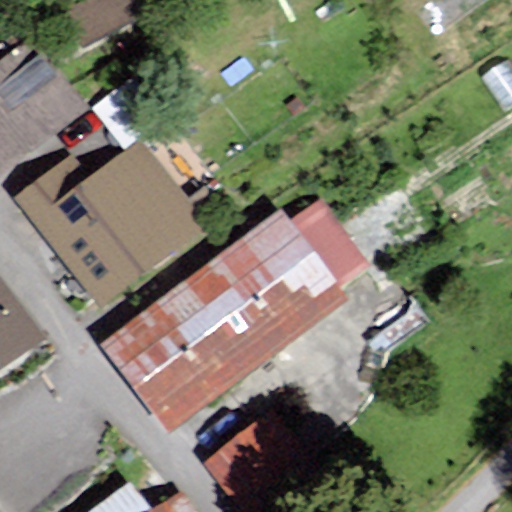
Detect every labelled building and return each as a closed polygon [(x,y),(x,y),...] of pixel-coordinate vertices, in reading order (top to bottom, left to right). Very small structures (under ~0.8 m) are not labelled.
[(85,40),(134,20),(125,0),(70,0),(68,1),(85,40)] [(0,65),(0,169),(81,108),(30,43),(0,65)] [(76,161),(24,199),(59,248),(101,305),(199,234),(139,152),(94,185),(76,161)] [(281,220),(116,342),(173,420),(224,383),(339,298),(281,220)] [(0,367),(38,339),(0,287),(0,367)] [(273,422),(212,466),(246,511),(286,511),(321,486),(273,422)]
